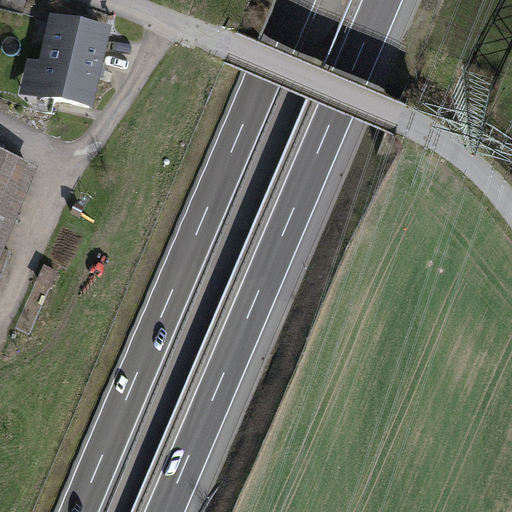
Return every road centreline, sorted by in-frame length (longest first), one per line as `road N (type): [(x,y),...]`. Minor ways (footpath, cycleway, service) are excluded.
road 1 (motorway): [(165,511),(383,0)]
road 2 (motorway): [(295,0),(79,511)]
road 3 (residential): [(511,216),(474,168),(396,117),(121,0)]
